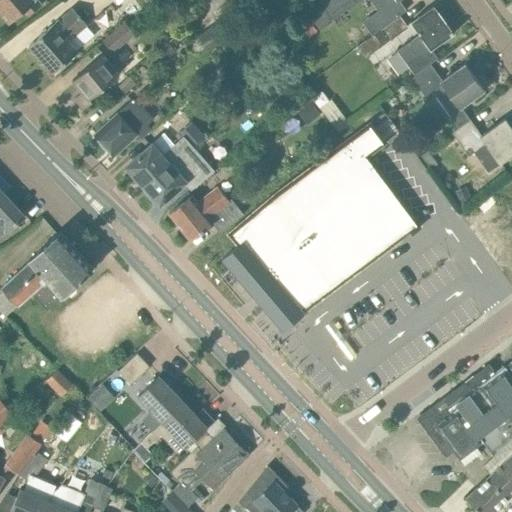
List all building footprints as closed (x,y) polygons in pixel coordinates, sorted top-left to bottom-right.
[(0,0),(0,10),(10,22),(25,9),(29,14),(42,3),(45,0),(0,0)] [(400,0),(317,0),(318,0),(323,8),(332,20),(348,8),(348,9),(360,0),(371,0),(388,23),(399,14),(406,9),(400,0)] [(218,20),(207,5),(194,14),(204,29),(218,20)] [(432,48),(454,32),(434,5),(412,21),(420,33),(397,50),(415,74),(438,57),(432,48)] [(29,44),(53,72),(78,49),(69,39),(86,24),(72,8),(59,19),(57,18),(29,44)] [(323,8),(311,17),(320,29),(332,20),(323,8)] [(366,56),(408,27),(399,14),(388,23),(357,45),(366,56)] [(304,41),(318,30),(309,19),(295,30),(304,41)] [(126,21),(120,26),(129,38),(135,33),(126,21)] [(199,37),(208,50),(230,35),(221,21),(199,37)] [(156,50),(163,61),(176,51),(168,41),(156,50)] [(103,54),(73,79),(82,91),(75,97),(83,108),(92,101),(90,98),(119,73),(103,54)] [(430,101),(448,88),(461,106),(485,89),(483,87),(486,86),(487,82),(482,76),(479,76),(476,77),(466,62),(442,80),(431,64),(439,58),(438,57),(415,74),(416,76),(413,77),(425,94),(430,101)] [(212,93),(224,110),(240,98),(227,82),(212,93)] [(149,121),(154,117),(133,95),(95,133),(98,136),(98,139),(101,143),(104,142),(115,154),(149,121)] [(331,98),(319,107),(338,132),(350,123),(331,98)] [(296,110),(307,124),(321,114),(310,100),(296,110)] [(450,115),(459,127),(471,119),(461,106),(450,115)] [(459,127),(453,131),(470,155),(474,152),(486,144),(499,163),(501,162),(511,153),(511,126),(505,118),(482,135),(471,119),(459,127)] [(239,244),(222,258),(283,328),(305,311),(404,237),(405,239),(423,225),(370,155),(389,141),(372,119),(278,190),(228,232),(239,244)] [(152,143),(127,165),(130,168),(129,171),(133,175),(136,175),(144,184),(142,186),(144,184),(191,142),(196,148),(207,139),(191,121),(180,130),(184,135),(183,136),(175,143),(163,154),(152,143)] [(191,142),(144,184),(152,193),(151,196),(155,200),(158,200),(161,203),(186,180),(192,189),(214,171),(215,170),(196,148),(191,142)] [(25,215),(12,201),(4,192),(5,192),(0,186),(0,234),(5,230),(6,232),(25,215)] [(220,232),(221,231),(244,213),(232,198),(229,200),(218,186),(198,202),(192,194),(170,212),(191,240),(213,223),(220,232)] [(466,187),(456,191),(461,202),(471,198),(466,187)] [(63,296),(94,268),(60,230),(29,258),(30,259),(0,286),(0,309),(5,315),(31,292),(47,309),(63,296)] [(131,383),(135,379),(150,365),(137,352),(118,370),(131,383)] [(511,438),(511,359),(455,402),(458,406),(434,424),(439,429),(435,433),(440,441),(449,443),(460,458),(476,446),(483,441),(493,455),(511,438)] [(61,396),(72,384),(73,384),(58,369),(46,380),(61,396)] [(159,375),(137,396),(161,420),(183,400),(159,375)] [(94,391),(88,396),(101,410),(107,405),(94,391)] [(0,423),(12,412),(0,399),(0,423)] [(161,420),(153,429),(160,436),(161,435),(168,428),(186,446),(190,450),(197,443),(193,439),(205,429),(208,426),(183,400),(161,420)] [(191,451),(170,471),(180,482),(182,480),(194,469),(203,478),(213,489),(226,476),(227,475),(243,459),(249,453),(246,450),(239,443),(237,440),(240,436),(233,428),(228,431),(224,427),(214,438),(205,429),(193,439),(197,443),(190,450),(191,451)] [(8,459),(5,464),(6,464),(10,468),(11,467),(20,474),(36,451),(42,443),(41,442),(33,436),(28,433),(20,444),(10,456),(8,459)] [(154,454),(148,448),(141,441),(134,448),(146,461),(154,454)] [(17,496),(10,511),(11,511),(12,510),(16,511),(44,511),(50,500),(53,492),(54,490),(57,485),(57,483),(35,474),(46,458),(52,451),(42,443),(36,451),(20,474),(28,480),(24,489),(21,488),(17,496)] [(511,454),(491,474),(467,497),(481,511),(492,511),(511,493),(511,454)] [(300,511),(303,510),(298,505),(299,505),(283,489),(287,485),(267,465),(264,469),(239,500),(253,511),(300,511)] [(159,480),(150,470),(142,477),(152,487),(159,480)] [(165,483),(170,479),(161,470),(157,475),(165,483)] [(50,500),(44,511),(89,511),(93,505),(102,483),(92,478),(85,493),(62,483),(54,490),(53,492),(50,500)] [(180,482),(173,489),(189,506),(198,497),(192,489),(182,480),(180,482)] [(103,509),(113,487),(102,483),(93,505),(103,509)] [(176,511),(186,511),(191,508),(189,506),(174,491),(165,499),(176,511)] [(253,511),(239,500),(229,511),(253,511)]
